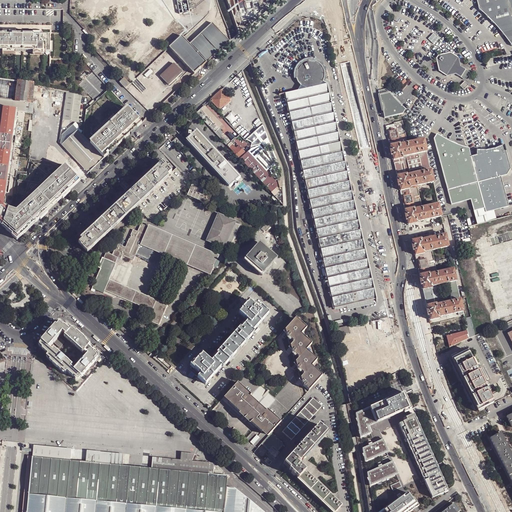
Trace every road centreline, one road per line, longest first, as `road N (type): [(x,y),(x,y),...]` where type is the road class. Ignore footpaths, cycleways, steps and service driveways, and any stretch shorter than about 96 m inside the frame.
road 1 (primary): [(294,0),(40,235)]
road 2 (secondary): [(322,0),(364,191),(402,316)]
road 3 (tertiary): [(62,296),(297,511)]
road 4 (secondary): [(445,439),(385,154)]
road 5 (trunk): [(377,203),(332,0)]
road 6 (secondary): [(385,154),(361,0)]
road 7 (secondary): [(445,439),(402,316)]
